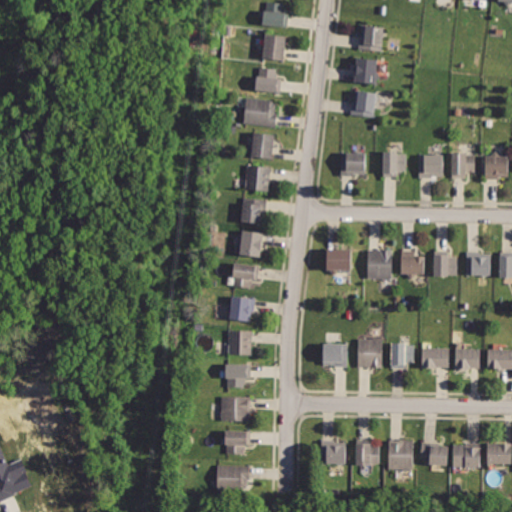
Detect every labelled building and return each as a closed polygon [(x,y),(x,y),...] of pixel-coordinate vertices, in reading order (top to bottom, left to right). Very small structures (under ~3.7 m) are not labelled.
[(273,0),(264,0),(263,23),(286,26),(289,2),(273,0)] [(361,24),(358,47),(382,51),(385,28),(361,24)] [(267,33),(264,59),(288,61),(291,36),(267,33)] [(358,58),(355,80),(378,83),(382,61),(358,58)] [(259,66),(256,89),(280,92),(283,69),(259,66)] [(356,90),(352,115),(378,119),(382,94),(356,90)] [(250,100),(247,124),(278,128),(281,104),(250,100)] [(254,132),(251,154),(274,157),(277,135),(254,132)] [(380,151),(380,179),(398,179),(398,172),(407,172),(407,151),(380,151)] [(419,153),(419,180),(444,179),(443,152),(419,153)] [(450,153),(450,177),(479,176),(478,152),(450,153)] [(343,154),(343,178),(370,178),(370,154),(343,154)] [(485,155),(485,181),(511,180),(510,155),(485,155)] [(250,164),(247,188),(268,192),(272,167),(250,164)] [(246,196),(243,222),(266,225),(269,199),(246,196)] [(244,230),(241,255),(265,258),(268,233),(244,230)] [(325,248),(325,272),(353,271),(353,247),(325,248)] [(369,279),(394,279),(393,248),(368,249),(369,279)] [(401,249),(400,273),(426,275),(427,251),(401,249)] [(468,250),(468,273),(492,274),(492,251),(468,250)] [(434,253),(433,274),(457,275),(458,254),(434,253)] [(511,253),(498,254),(499,276),(511,275),(511,253)] [(235,261),(233,285),(250,287),(251,280),(260,281),(262,265),(235,261)] [(233,294),(230,317),(253,320),(256,298),(233,294)] [(227,330),(228,354),(252,354),(252,330),(227,330)] [(359,338),(360,368),(384,367),(383,337),(359,338)] [(391,342),(391,367),(419,367),(419,343),(391,342)] [(325,344),(324,365),(349,366),(350,345),(325,344)] [(424,346),(424,367),(451,367),(451,346),(424,346)] [(459,346),(457,369),(480,370),(482,348),(459,346)] [(511,347),(488,347),(488,370),(511,370),(511,347)] [(229,363),(229,385),(247,385),(247,378),(253,378),(253,363),(229,363)] [(225,395),(225,419),(253,420),(253,396),(225,395)] [(227,430),(227,452),(250,453),(250,430),(227,430)] [(322,440),(322,464),(350,464),(350,440),(322,440)] [(353,443),(354,465),(380,464),(379,442),(353,443)] [(388,442),(388,467),(413,467),(413,442),(388,442)] [(423,442),(423,465),(448,465),(448,442),(423,442)] [(511,443),(488,443),(488,464),(511,464),(511,443)] [(0,499),(33,487),(22,458),(8,463),(1,444),(0,444),(0,499)] [(454,444),(454,468),(481,468),(481,444),(454,444)] [(219,465),(219,488),(250,489),(250,466),(219,465)]
